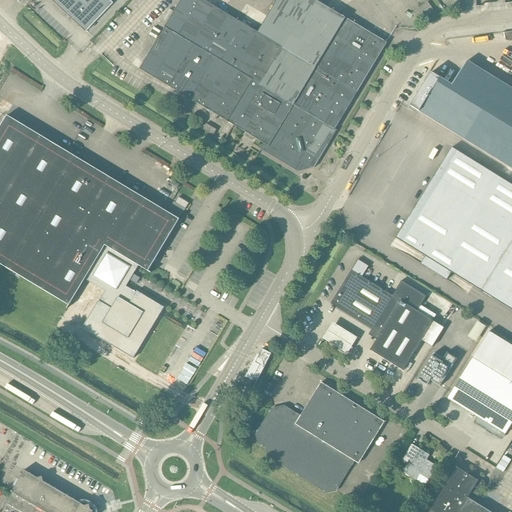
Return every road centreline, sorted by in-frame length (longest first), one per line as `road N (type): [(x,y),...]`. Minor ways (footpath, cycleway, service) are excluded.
road 1 (unclassified): [(293,235),(277,211),(60,76),(0,23)]
road 2 (unclassified): [(293,235),(318,217),(432,32),(511,15)]
road 3 (unclassified): [(472,458),(259,323)]
road 4 (tertiary): [(111,429),(0,362)]
